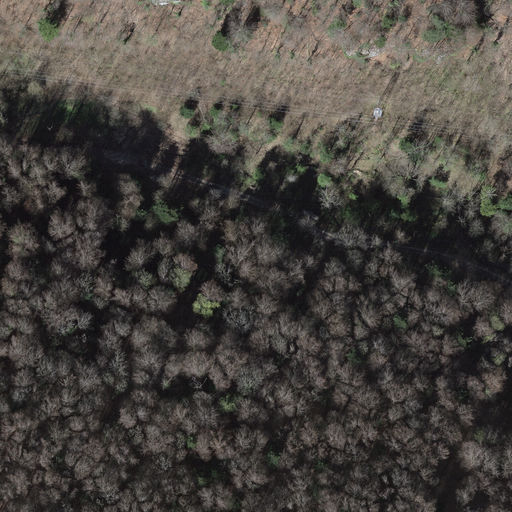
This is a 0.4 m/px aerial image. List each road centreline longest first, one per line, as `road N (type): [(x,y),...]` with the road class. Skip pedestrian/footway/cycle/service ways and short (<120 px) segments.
road 1 (track): [(0,137),(136,162),(511,286)]
road 2 (track): [(117,158),(137,132),(153,132),(511,185)]
